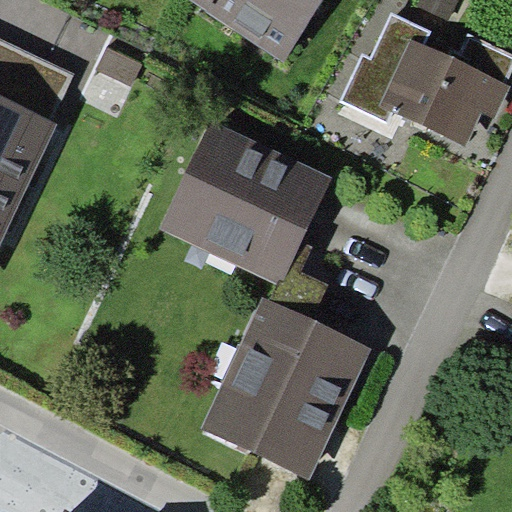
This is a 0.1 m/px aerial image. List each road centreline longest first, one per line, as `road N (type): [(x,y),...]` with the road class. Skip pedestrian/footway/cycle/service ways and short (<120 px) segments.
road 1 (residential): [(511,175),(344,511)]
road 2 (residential): [(0,408),(199,511)]
